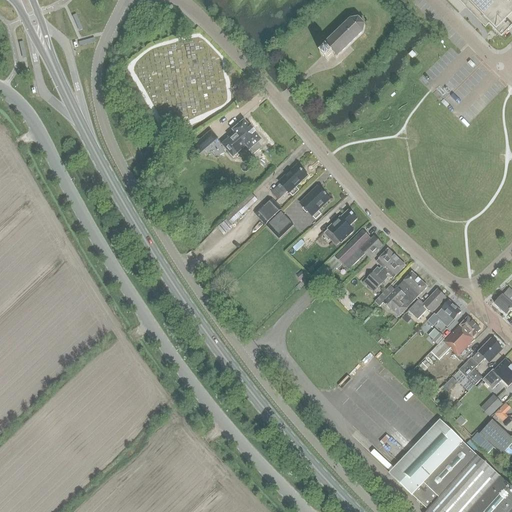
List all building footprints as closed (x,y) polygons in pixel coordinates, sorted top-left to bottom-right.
[(484,23),(486,22),(501,37),(511,26),(511,0),(457,0),(465,8),(469,4),(473,7),(478,9),(481,12),(477,16),(484,23)] [(359,19),(352,20),(324,47),(327,50),(321,55),(327,62),(333,56),(336,59),(364,33),(364,25),(359,19)] [(131,76),(124,68),(117,74),(123,82),(131,76)] [(232,135),(221,144),(232,157),(245,146),(252,155),(261,148),(257,143),(261,140),(243,120),(229,133),(232,135)] [(211,130),(195,144),(202,153),(218,139),(211,130)] [(136,147),(142,158),(150,154),(144,143),(136,147)] [(277,183),(279,186),(271,193),(278,200),(288,191),(293,185),(295,187),(307,176),(297,166),(287,176),(286,175),(277,183)] [(318,212),(330,200),(320,190),(315,195),(313,192),(300,204),(310,214),(315,209),(318,212)] [(250,196),(226,220),(232,226),(256,202),(250,196)] [(265,226),(267,223),(280,212),(282,210),(272,200),(270,202),(264,207),(263,206),(254,214),(265,226)] [(328,230),(329,230),(330,229),(336,236),(336,237),(335,236),(334,237),(342,244),(354,233),(349,228),(357,220),(349,212),(341,219),(340,218),(328,230)] [(291,223),(281,213),(269,225),(266,227),(279,240),(294,226),(291,223)] [(342,266),(343,265),(350,271),(366,255),(370,259),(383,247),(374,237),(371,240),(363,232),(336,259),(334,256),(326,265),(334,272),(341,265),(342,266)] [(383,283),(378,278),(381,274),(381,273),(387,267),(388,268),(397,258),(388,250),(380,258),(379,258),(375,262),(381,268),(378,271),(376,269),(372,273),(366,280),(376,289),(382,283),(383,283)] [(386,279),(386,278),(389,275),(393,280),(405,267),(397,258),(388,268),(387,267),(381,273),(381,274),(378,278),(383,283),(386,279)] [(427,287),(412,273),(404,281),(395,291),(390,287),(375,303),(379,307),(383,303),(391,311),(392,310),(399,316),(407,308),(406,308),(419,295),(419,296),(427,287)] [(503,297),(495,305),(506,315),(511,309),(511,304),(509,302),(511,298),(511,291),(510,289),(503,297)] [(423,305),(419,300),(408,311),(417,320),(428,309),(432,313),(446,299),(437,290),(423,305)] [(435,314),(428,321),(433,327),(439,320),(447,328),(448,327),(454,320),(454,319),(461,312),(450,301),(441,310),(436,315),(435,314)] [(407,324),(412,319),(407,315),(402,319),(407,324)] [(443,341),(431,353),(439,361),(450,349),(458,356),(471,343),(472,343),(475,340),(473,338),(481,330),(468,318),(444,342),(443,341)] [(439,333),(432,341),(437,345),(444,338),(439,333)] [(479,352),(472,359),(472,358),(459,371),(453,377),(459,383),(466,377),(474,386),(482,378),(474,370),(485,359),(489,363),(502,350),(491,339),(478,352),(479,352)] [(492,390),(500,382),(506,388),(511,382),(511,366),(506,360),(494,372),(493,370),(483,380),(492,390)] [(419,367),(425,373),(431,367),(425,361),(419,367)] [(502,405),(493,396),(480,408),(489,417),(502,405)] [(505,404),(495,414),(503,421),(507,417),(505,415),(510,409),(505,404)] [(487,452),(492,447),(502,456),(509,448),(511,444),(511,438),(493,421),(474,440),(487,452)] [(440,422),(396,468),(389,475),(412,496),(413,495),(428,510),(427,511),(511,511),(511,487),(500,477),(501,477),(462,443),(440,422)] [(395,442),(391,440),(384,447),(388,450),(395,442)]
